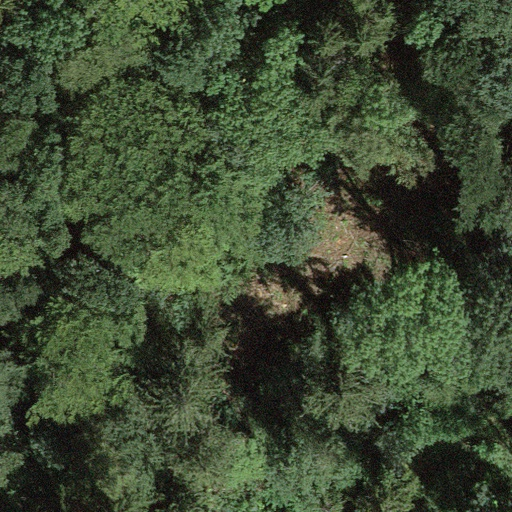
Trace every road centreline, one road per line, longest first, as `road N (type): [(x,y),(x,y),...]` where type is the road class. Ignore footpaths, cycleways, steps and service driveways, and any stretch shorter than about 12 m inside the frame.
road 1 (residential): [(0,348),(200,178),(371,0)]
road 2 (track): [(321,511),(443,434),(511,405)]
